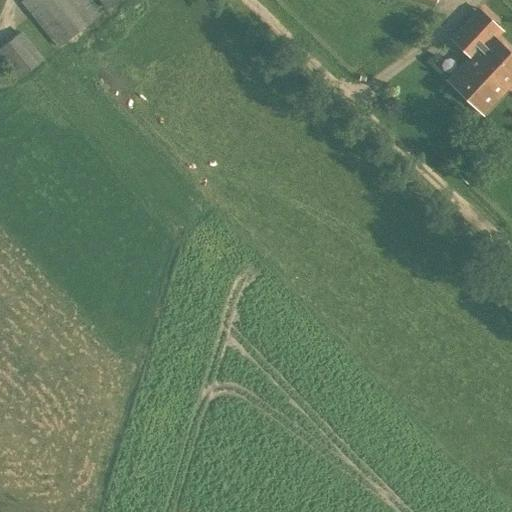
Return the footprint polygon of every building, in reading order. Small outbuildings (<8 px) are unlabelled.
[(86,0),(21,0),(19,1),(57,48),(99,15),(86,0)] [(97,0),(106,10),(118,0),(97,0)] [(461,49),(469,57),(506,91),(511,84),(511,54),(498,41),(506,33),(479,8),(450,39),(461,49)] [(44,60),(21,31),(0,46),(0,61),(16,82),(44,60)] [(506,91),(469,57),(446,81),(483,115),(506,91)]
